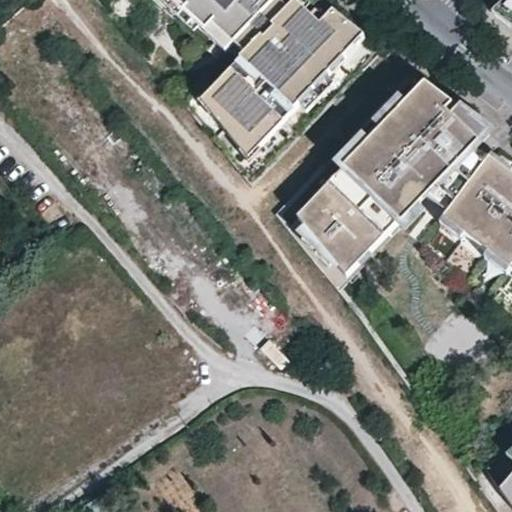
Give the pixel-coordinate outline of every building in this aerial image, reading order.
[(156,0),(179,20),(183,16),(192,6),(185,0),(156,0)] [(185,0),(192,6),(213,27),(236,47),(277,3),(279,0),(185,0)] [(220,108),(212,116),(242,153),(251,143),(260,151),(365,40),(348,27),(313,0),(304,0),(291,16),(242,66),(211,99),(220,108)] [(511,32),(511,0),(507,0),(492,17),(511,32)] [(236,47),(229,54),(240,63),(242,66),(291,16),(277,3),(236,47)] [(183,16),(205,36),(213,27),(192,6),(183,16)] [(213,27),(205,36),(227,56),(229,54),(236,47),(213,27)] [(240,63),(208,97),(211,99),(242,66),(240,63)] [(334,263),(347,279),(400,223),(397,220),(415,201),(418,204),(424,198),(435,186),(456,206),(453,211),(473,227),(497,244),(511,255),(511,177),(490,161),(488,163),(473,152),(490,135),(466,117),(458,124),(447,114),(453,107),(425,86),(407,106),(391,122),(381,132),(345,171),(298,220),(311,236),(314,232),(340,257),(334,263)] [(207,96),(198,104),(210,118),(212,116),(220,108),(211,99),(208,97),(207,96)] [(391,122),(407,106),(399,98),(384,115),(391,122)] [(377,129),(341,167),(345,171),(381,132),(377,129)] [(242,153),(241,155),(251,165),(262,153),(260,151),(251,143),(242,153)] [(490,161),(511,177),(511,176),(511,168),(494,155),(490,161)] [(456,206),(435,186),(424,198),(448,216),(453,211),(456,206)] [(415,201),(397,220),(400,223),(404,227),(422,208),(418,204),(415,201)] [(448,216),(442,225),(463,241),(467,236),(473,227),(453,211),(448,216)] [(497,244),(473,227),(467,236),(490,253),(497,244)] [(77,254),(93,242),(85,230),(69,242),(77,254)] [(311,236),(304,243),(330,268),(334,263),(340,257),(314,232),(311,236)] [(490,253),(487,256),(510,273),(511,271),(511,255),(497,244),(490,253)] [(511,460),(504,454),(484,468),(511,507),(511,460)]
